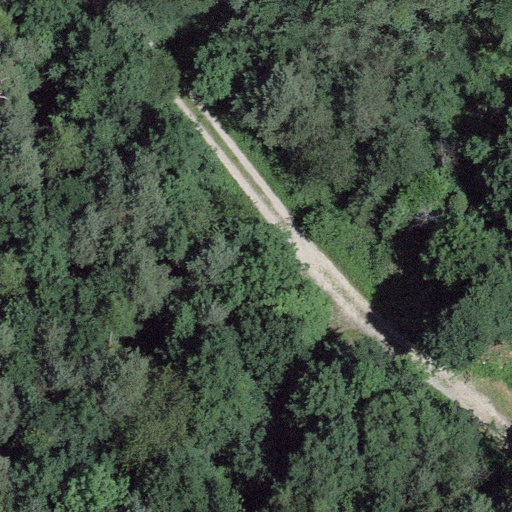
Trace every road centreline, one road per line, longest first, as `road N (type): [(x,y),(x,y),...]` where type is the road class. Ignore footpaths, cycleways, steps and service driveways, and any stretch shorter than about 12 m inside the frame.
road 1 (track): [(105,0),(382,346),(511,470)]
road 2 (track): [(382,346),(202,492),(193,511)]
